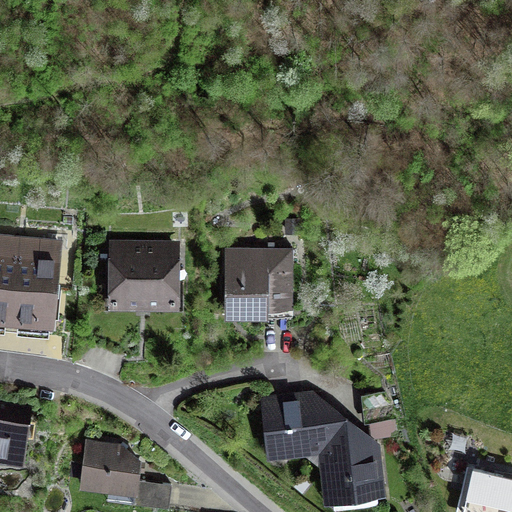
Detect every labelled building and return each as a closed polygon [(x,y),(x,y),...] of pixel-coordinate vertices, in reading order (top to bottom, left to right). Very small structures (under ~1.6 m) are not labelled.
[(0,312),(5,313),(4,317),(20,318),(20,314),(50,317),(58,238),(47,237),(46,242),(6,239),(7,233),(0,232),(0,312)] [(144,296),(145,246),(113,245),(112,301),(132,301),(132,296),(144,296)] [(145,246),(144,296),(155,297),(155,301),(175,302),(176,246),(145,246)] [(293,247),(226,247),(225,308),(292,309),(293,247)] [(133,322),(105,310),(92,340),(120,352),(133,322)] [(393,390),(365,393),(366,408),(395,404),(393,390)] [(314,399),(274,403),(280,454),(307,451),(306,444),(318,442),(314,399)] [(0,456),(24,460),(32,405),(0,400),(0,456)] [(396,419),(395,404),(366,408),(368,422),(396,419)] [(120,445),(87,441),(82,484),(109,488),(110,481),(135,485),(132,502),(168,507),(171,484),(137,479),(139,460),(120,445)] [(328,449),(334,507),(377,502),(371,445),(328,449)] [(511,511),(511,477),(473,468),(462,511),(511,511)]
